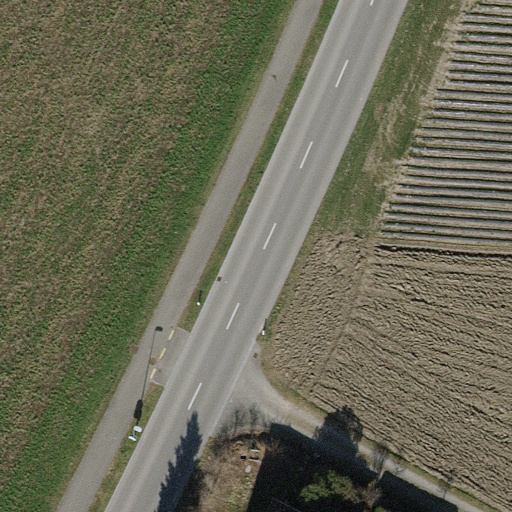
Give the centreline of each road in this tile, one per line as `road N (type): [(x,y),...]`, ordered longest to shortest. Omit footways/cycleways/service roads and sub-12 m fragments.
road 1 (unclassified): [(370,0),(211,374),(142,511)]
road 2 (track): [(472,511),(155,346)]
